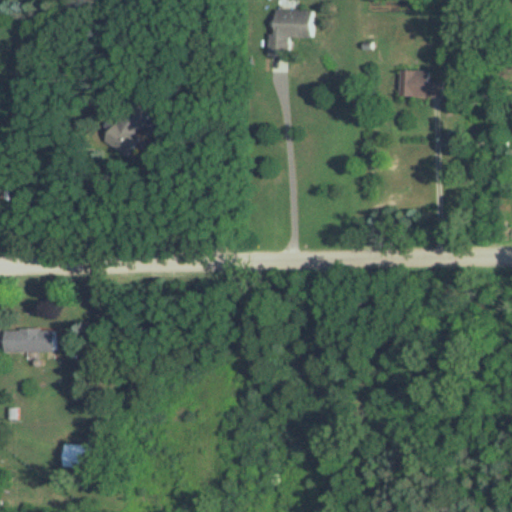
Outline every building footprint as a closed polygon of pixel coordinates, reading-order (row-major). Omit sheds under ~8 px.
[(271,55),(289,56),(289,36),(313,37),(314,11),(272,9),(271,55)] [(429,70),(401,69),(400,96),(443,97),(443,82),(429,81),(429,70)] [(105,140),(134,160),(146,142),(137,135),(151,115),(132,102),(105,140)] [(5,352),(56,352),(56,329),(5,329),(5,352)] [(94,468),(94,444),(64,444),(64,468),(94,468)]
